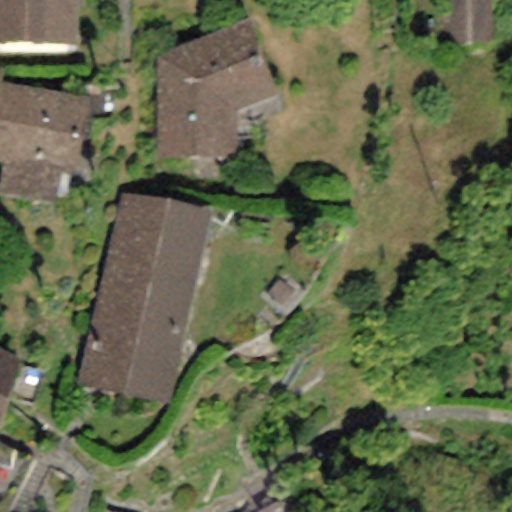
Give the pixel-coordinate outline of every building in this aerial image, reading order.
[(76,0),(0,0),(0,53),(76,54),(76,0)] [(443,0),(444,43),(492,42),(491,0),(443,0)] [(247,21),(154,58),(155,161),(236,160),(237,114),(276,98),(247,21)] [(0,76),(1,70),(0,69),(0,166),(1,167),(0,169),(0,196),(55,207),(61,176),(74,178),(89,103),(0,86),(0,76)] [(120,194),(75,389),(169,410),(213,216),(120,194)] [(0,430),(21,366),(0,354),(0,430)]
